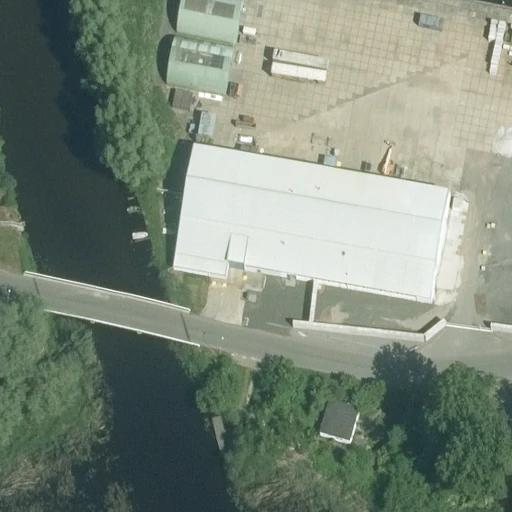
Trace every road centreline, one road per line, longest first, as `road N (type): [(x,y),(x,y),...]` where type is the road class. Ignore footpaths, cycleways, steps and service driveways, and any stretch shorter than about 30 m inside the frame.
road 1 (unclassified): [(194,327),(388,373),(511,363)]
road 2 (unclassified): [(194,327),(25,290)]
